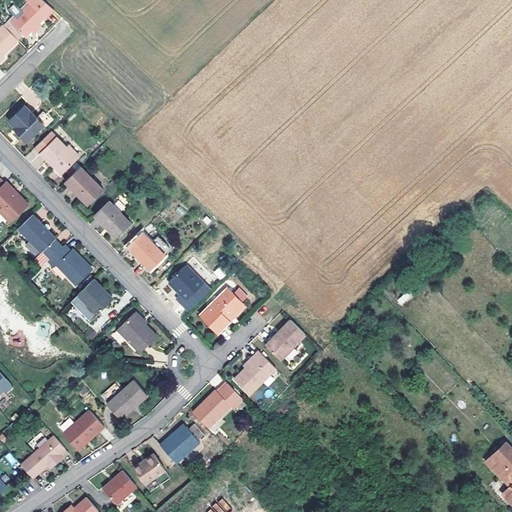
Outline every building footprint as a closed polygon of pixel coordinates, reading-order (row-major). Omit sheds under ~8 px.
[(14,15),(9,20),(11,22),(30,2),(28,0),(20,9),(15,4),(9,10),(14,15)] [(30,2),(11,22),(26,36),(53,8),(44,0),(27,0),(28,0),(30,2)] [(9,23),(5,26),(20,41),(24,37),(9,23)] [(0,61),(5,56),(20,41),(5,26),(0,31),(0,61)] [(9,120),(15,126),(18,129),(17,130),(27,141),(44,124),(37,117),(25,105),(9,120)] [(43,112),(37,117),(44,124),(50,118),(43,112)] [(55,157),(66,168),(79,154),(68,143),(66,144),(56,134),(51,130),(38,144),(42,148),(53,159),(55,157)] [(55,157),(53,159),(63,170),(66,168),(55,157)] [(103,189),(80,165),(64,181),(76,193),(78,191),(90,202),(103,189)] [(3,183),(0,180),(0,213),(8,221),(24,206),(10,191),(13,189),(5,180),(3,183)] [(27,203),(13,189),(10,191),(24,206),(27,203)] [(95,214),(106,225),(108,222),(120,234),(131,222),(109,200),(95,214)] [(55,237),(31,213),(18,227),(41,250),(55,237)] [(117,236),(120,234),(108,222),(106,225),(117,236)] [(153,242),(143,232),(129,246),(152,270),(173,249),(165,242),(159,248),(153,242)] [(165,242),(159,236),(153,242),(159,248),(165,242)] [(72,248),(69,251),(63,245),(48,259),(55,266),(57,263),(77,284),(92,268),(72,248)] [(170,282),(176,289),(179,286),(184,292),(182,294),(177,298),(183,304),(204,284),(187,266),(170,282)] [(213,271),(219,280),(226,276),(220,267),(213,271)] [(102,292),(105,289),(95,279),(79,295),(73,301),(92,320),(99,314),(112,301),(102,292)] [(209,297),(215,303),(221,298),(230,289),(223,283),(209,297)] [(114,298),(105,289),(102,292),(112,301),(114,298)] [(234,313),(244,303),(230,289),(221,298),(223,300),(217,306),(215,303),(202,316),(219,334),(237,316),(234,313)] [(401,304),(410,298),(407,293),(397,300),(401,304)] [(223,300),(221,298),(215,303),(217,306),(223,300)] [(247,306),(244,303),(234,313),(237,316),(247,306)] [(139,311),(136,313),(147,324),(149,321),(139,311)] [(159,337),(147,324),(136,313),(120,329),(143,353),(159,337)] [(276,336),(266,346),(279,359),(304,334),(289,320),(275,334),(276,336)] [(264,343),(266,346),(276,336),(275,334),(274,333),(264,343)] [(255,359),(246,368),(235,379),(250,394),(263,381),(276,368),(259,350),(253,356),(255,359)] [(255,359),(253,356),(244,365),(246,368),(255,359)] [(268,386),(281,373),(276,368),(263,381),(268,386)] [(13,386),(0,370),(0,393),(6,388),(8,391),(13,386)] [(110,403),(122,417),(133,407),(135,409),(149,395),(135,381),(123,392),(110,403)] [(195,413),(209,427),(235,401),(239,405),(244,399),(229,385),(221,393),(217,390),(195,413)] [(106,399),(110,403),(123,392),(119,387),(106,399)] [(109,404),(121,417),(122,417),(110,403),(109,404)] [(136,410),(135,409),(133,407),(122,417),(125,420),(136,410)] [(92,435),(94,438),(106,427),(91,410),(66,433),(78,447),(92,435)] [(185,423),(168,439),(171,442),(188,427),(185,423)] [(190,429),(188,427),(171,442),(168,439),(161,445),(177,462),(207,436),(196,424),(190,429)] [(92,435),(78,447),(81,450),(94,438),(92,435)] [(32,476),(34,478),(48,466),(53,462),(56,466),(65,458),(61,454),(67,449),(55,436),(23,465),(27,470),(32,476)] [(502,493),(511,504),(511,448),(505,442),(491,455),(496,460),(490,465),(502,478),(506,474),(511,480),(511,482),(509,486),(502,493)] [(61,454),(65,458),(71,453),(67,449),(61,454)] [(146,483),(166,469),(155,453),(135,467),(146,483)] [(496,460),(491,455),(485,460),(490,465),(496,460)] [(137,485),(123,469),(103,487),(117,503),(137,485)] [(511,480),(506,474),(502,478),(509,486),(511,482),(511,480)] [(96,511),(99,510),(87,497),(71,511),(67,508),(62,511),(96,511)] [(205,511),(227,511),(232,509),(222,498),(205,511)]
